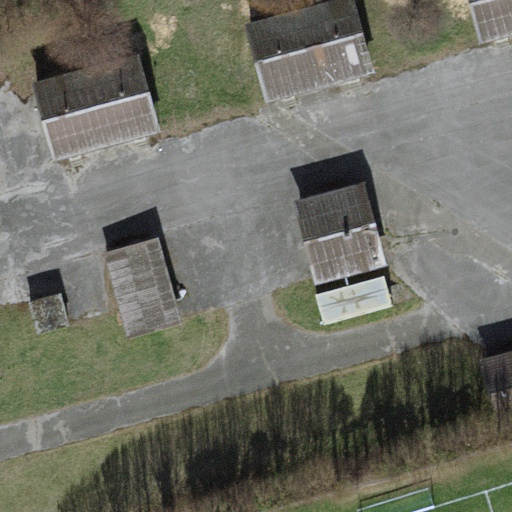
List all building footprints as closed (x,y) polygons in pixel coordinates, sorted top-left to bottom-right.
[(351,0),(246,26),(265,101),(372,75),(353,0),(351,0)] [(511,0),(471,0),(482,40),(511,32),(511,0)] [(31,82),(50,154),(154,126),(135,54),(31,82)] [(350,194),(282,211),(305,300),(373,283),(350,194)] [(150,249),(100,263),(120,340),(141,335),(171,327),(150,249)] [(29,304),(17,308),(25,335),(39,331),(54,327),(47,300),(29,304)] [(511,348),(481,357),(494,408),(511,403),(511,348)]
